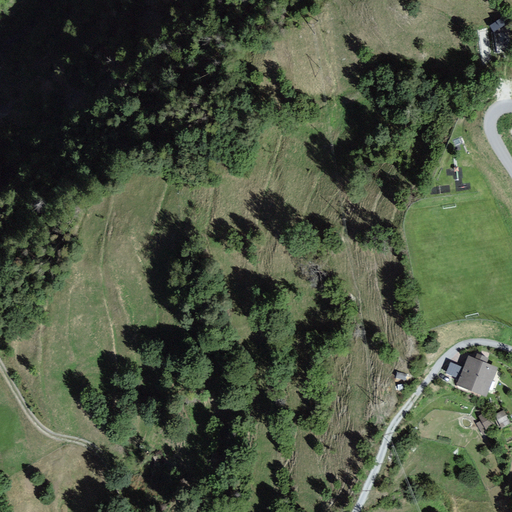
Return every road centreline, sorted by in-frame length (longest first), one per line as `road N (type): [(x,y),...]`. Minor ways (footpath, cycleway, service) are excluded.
road 1 (unclassified): [(511,354),(489,344),(451,353),(389,437),(361,511)]
road 2 (track): [(110,511),(95,452),(50,436),(29,418),(0,369)]
